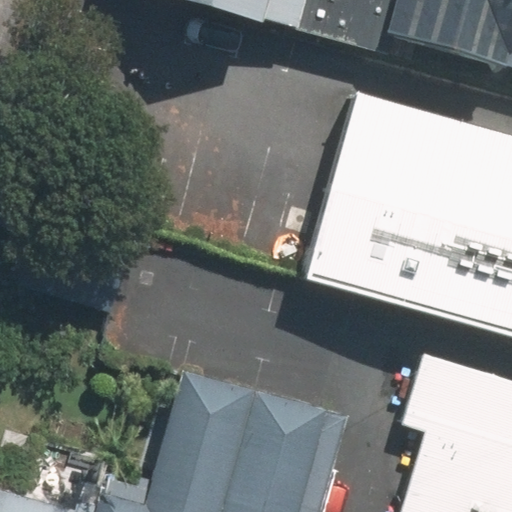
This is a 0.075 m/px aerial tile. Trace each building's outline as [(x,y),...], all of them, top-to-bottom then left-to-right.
[(511,0),(181,0),(370,51),(376,32),(495,64),(499,52),(511,55),(511,0)] [(511,136),(345,90),(291,276),(511,332),(511,136)] [(15,282),(115,309),(136,228),(37,202),(15,282)] [(412,425),(387,511),(511,511),(511,382),(409,353),(390,420),(412,425)] [(0,478),(0,511),(301,511),(331,404),(191,366),(156,491),(107,478),(100,506),(0,478)]
